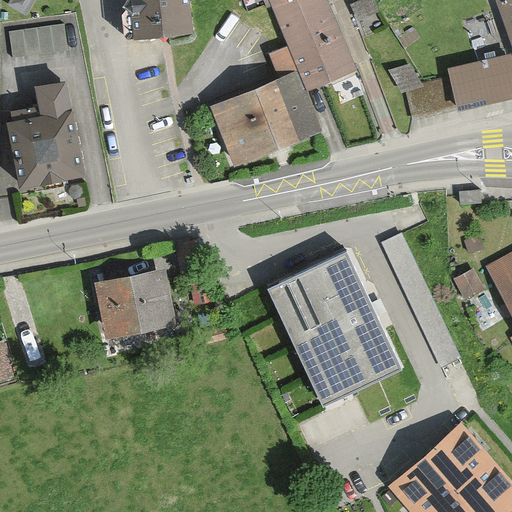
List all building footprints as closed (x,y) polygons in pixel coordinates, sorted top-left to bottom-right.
[(195,37),(190,0),(130,0),(136,44),(195,37)] [(289,49),(309,97),(359,77),(327,0),(265,0),(264,1),(268,12),(273,10),(289,49)] [(371,0),(367,0),(352,7),(359,23),(378,14),(371,0)] [(502,8),(511,36),(511,0),(495,0),(499,10),(502,8)] [(65,27),(11,36),(14,59),(69,51),(65,27)] [(280,82),(212,110),(238,172),(325,137),(309,97),(289,49),(270,56),(280,82)] [(407,94),(414,124),(462,112),(462,109),(455,82),(454,78),(424,85),(419,66),(390,73),(396,97),(407,94)] [(511,68),(455,82),(462,109),(511,97),(511,68)] [(7,126),(22,195),(88,180),(67,84),(35,91),(39,108),(11,114),(14,125),(7,126)] [(482,193),(461,195),(461,207),(483,206),(482,193)] [(197,244),(177,247),(183,281),(204,277),(197,244)] [(401,362),(345,244),(267,281),(322,398),(401,362)] [(467,249),(460,253),(464,261),(471,257),(467,249)] [(511,255),(487,269),(511,313),(511,338),(511,340),(511,342),(511,255)] [(166,272),(96,287),(107,340),(177,326),(166,272)] [(477,275),(451,286),(458,301),(483,290),(477,275)] [(207,281),(191,285),(196,308),(213,304),(207,281)] [(215,341),(212,331),(193,336),(197,347),(215,341)] [(3,344),(0,345),(0,384),(13,381),(3,344)] [(511,511),(511,481),(464,427),(392,490),(410,511),(511,511)]
